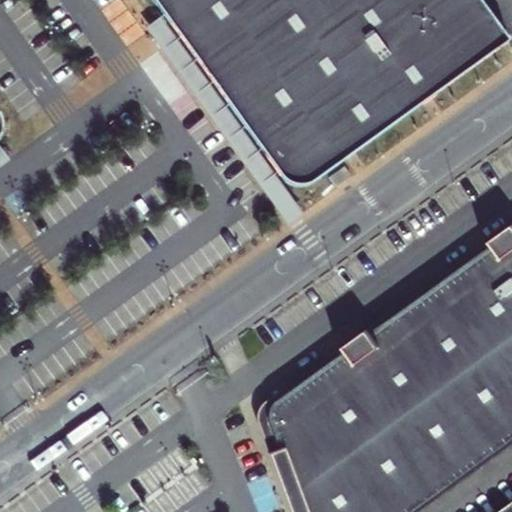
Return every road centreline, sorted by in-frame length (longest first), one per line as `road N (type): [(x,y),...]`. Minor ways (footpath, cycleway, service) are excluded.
road 1 (tertiary): [(0,491),(511,119)]
road 2 (tertiary): [(511,85),(0,453)]
